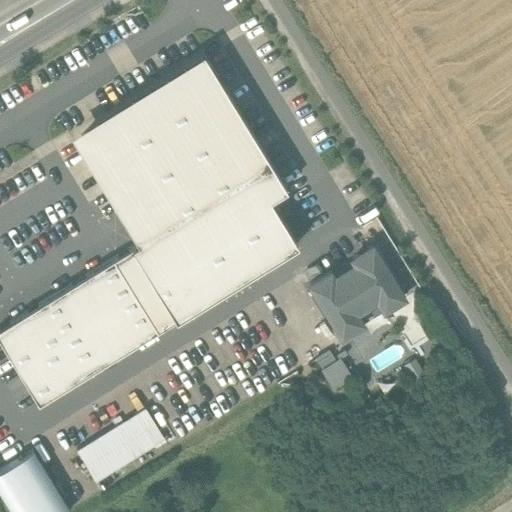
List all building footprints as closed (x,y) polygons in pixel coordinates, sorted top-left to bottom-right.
[(206,58),(81,135),(144,238),(0,325),(0,340),(37,401),(296,243),(268,197),(285,186),(206,58)] [(309,283),(340,334),(361,321),(357,315),(365,310),(366,311),(371,308),(370,307),(379,302),(382,308),(403,295),(371,244),(351,257),(354,262),(332,276),(329,270),(309,283)] [(317,353),(323,362),(337,353),(331,344),(317,353)] [(347,351),(325,363),(336,383),(358,372),(347,351)] [(75,447),(94,478),(163,436),(144,406),(75,447)] [(0,473),(21,511),(69,511),(77,508),(41,443),(0,465),(0,473)]
